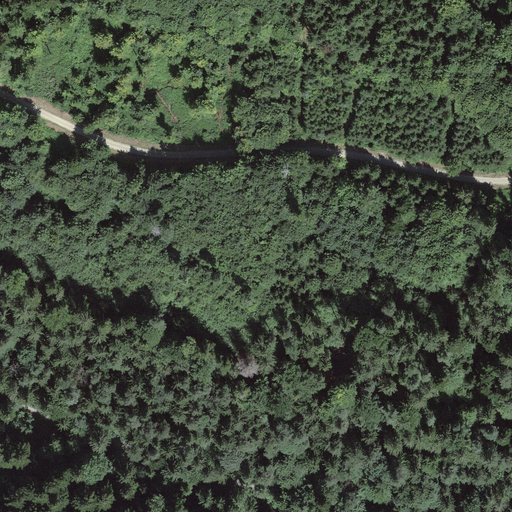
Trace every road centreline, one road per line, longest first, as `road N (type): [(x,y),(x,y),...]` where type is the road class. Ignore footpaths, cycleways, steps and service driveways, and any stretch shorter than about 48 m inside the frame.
road 1 (track): [(0,94),(125,149),(364,155),(511,180)]
road 2 (track): [(321,511),(128,446),(0,389)]
